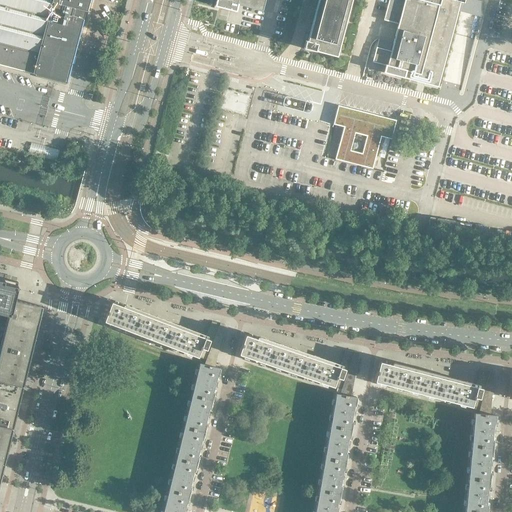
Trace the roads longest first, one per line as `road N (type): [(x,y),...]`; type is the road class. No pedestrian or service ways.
road 1 (tertiary): [(511,340),(376,324),(183,282)]
road 2 (tertiary): [(22,509),(62,341)]
road 3 (tertiary): [(114,124),(129,126),(145,113),(177,0)]
road 4 (residential): [(196,511),(228,380)]
road 5 (tertiary): [(148,0),(114,124)]
